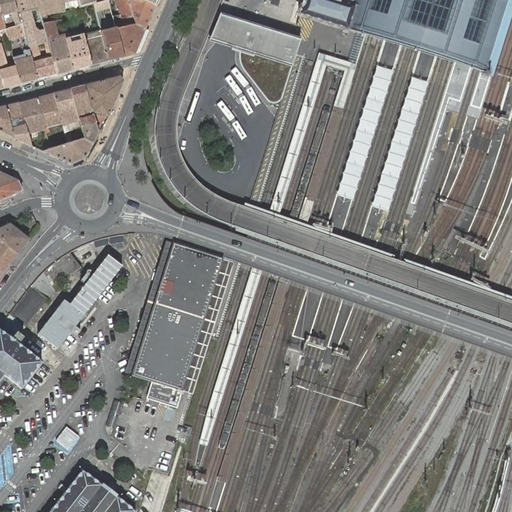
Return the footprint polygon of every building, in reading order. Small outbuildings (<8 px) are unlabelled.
[(13,14),(16,26),(20,25),(12,0),(0,0),(0,8),(2,17),(13,14)] [(36,0),(12,0),(20,25),(22,24),(27,42),(28,45),(28,47),(37,45),(44,43),(48,42),(45,31),(39,32),(37,31),(36,30),(34,28),(31,16),(29,11),(38,9),(36,0)] [(60,13),(65,12),(62,4),(61,0),(36,0),(38,9),(40,14),(41,17),(59,13),(60,13)] [(110,8),(108,0),(94,4),(95,12),(101,31),(101,33),(101,34),(102,36),(108,61),(123,57),(116,31),(116,29),(115,29),(114,25),(111,26),(113,31),(109,32),(103,10),(108,8),(110,8)] [(134,54),(145,28),(135,24),(128,0),(108,0),(110,8),(113,7),(111,3),(116,2),(119,14),(112,16),(114,25),(115,29),(116,29),(116,31),(123,57),(134,54)] [(145,28),(154,7),(138,0),(128,0),(135,24),(145,28)] [(511,0),(302,0),(298,14),(321,22),(327,23),(346,30),(352,32),(356,33),(366,36),(484,73),(493,76),(511,13),(511,0)] [(298,45),(301,37),(292,35),(285,32),(264,26),(233,17),(220,13),(209,40),(215,42),(236,49),(240,50),(292,67),(298,45)] [(57,75),(74,70),(65,38),(56,40),(52,26),(62,24),(61,20),(51,22),(43,24),(45,31),(48,42),(49,48),(52,57),(57,75)] [(5,30),(6,33),(8,41),(13,40),(21,37),(22,41),(23,44),(27,42),(22,24),(20,25),(16,26),(6,29),(5,30)] [(0,78),(4,88),(20,84),(15,67),(7,69),(0,44),(0,34),(6,33),(5,30),(0,31),(0,78)] [(101,33),(101,31),(95,32),(89,34),(83,35),(84,40),(102,36),(101,34),(101,33)] [(74,70),(91,66),(84,40),(83,35),(83,34),(79,35),(80,40),(71,43),(68,32),(64,33),(65,38),(74,70)] [(298,45),(301,37),(292,35),(285,32),(281,44),(245,33),(240,50),(239,61),(240,65),(242,69),(266,100),(270,103),(271,103),(272,103),(274,103),(275,103),(276,103),(277,103),(278,102),(279,102),(280,101),(280,100),(281,100),(281,99),(282,98),(282,97),(292,67),(298,45)] [(356,33),(215,480),(227,483),(251,406),(366,36),(356,33)] [(91,66),(108,61),(102,36),(84,40),(91,66)] [(20,84),(37,80),(32,62),(28,47),(28,45),(21,47),(24,55),(24,58),(14,61),(15,67),(20,84)] [(37,80),(57,75),(52,57),(48,57),(41,59),(37,45),(28,47),(32,62),(37,80)] [(241,334),(328,55),(318,52),(233,330),(199,444),(206,446),(220,402),(241,334)] [(336,195),(352,200),(392,71),(377,67),(336,195)] [(95,123),(98,133),(107,119),(108,116),(123,81),(119,77),(84,86),(93,113),(95,123)] [(412,78),(372,207),(388,212),(428,83),(412,78)] [(93,113),(84,86),(71,89),(79,121),(81,127),(95,123),(93,113)] [(79,121),(71,89),(53,94),(62,124),(64,133),(65,136),(68,144),(73,143),(66,120),(74,118),(75,122),(79,121)] [(53,94),(36,98),(45,128),(45,130),(48,141),(52,140),(49,127),(62,124),(53,94)] [(36,98),(19,103),(28,135),(45,130),(45,128),(36,98)] [(14,138),(31,146),(28,135),(19,103),(5,106),(14,138)] [(0,131),(14,138),(5,106),(0,107),(0,131)] [(84,158),(98,133),(95,123),(81,127),(84,139),(78,141),(84,158)] [(71,165),(84,158),(78,141),(73,143),(68,144),(50,149),(47,150),(43,152),(71,165)] [(17,181),(0,172),(0,200),(6,198),(22,190),(17,181)] [(0,240),(18,254),(29,239),(9,224),(0,227),(0,240)] [(0,272),(2,274),(18,254),(0,240),(0,272)] [(222,258),(174,241),(173,243),(160,286),(132,375),(152,382),(147,397),(160,401),(160,402),(176,407),(181,391),(222,258)] [(33,283),(0,325),(0,379),(3,375),(21,389),(42,362),(18,344),(24,337),(20,334),(25,327),(26,327),(55,290),(54,289),(82,268),(70,252),(63,256),(50,266),(40,276),(33,283)] [(75,327),(122,267),(108,255),(70,304),(64,300),(38,334),(58,349),(71,333),(76,337),(81,331),(75,327)] [(234,262),(222,258),(181,391),(193,394),(211,337),(234,262)] [(69,450),(80,435),(67,425),(55,440),(69,450)] [(48,511),(134,511),(136,511),(82,469),(48,511)]
